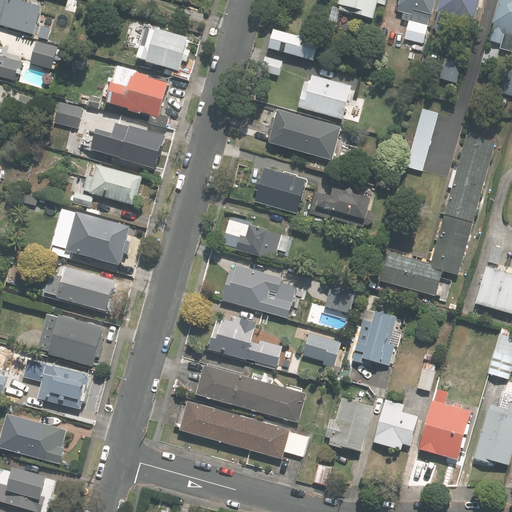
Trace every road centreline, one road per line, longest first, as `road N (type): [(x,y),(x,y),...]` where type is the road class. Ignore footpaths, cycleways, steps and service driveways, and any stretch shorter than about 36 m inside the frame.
road 1 (residential): [(246,0),(117,456)]
road 2 (residential): [(117,456),(309,511)]
